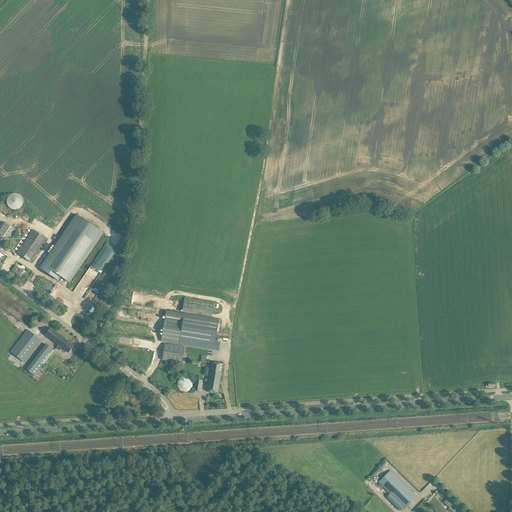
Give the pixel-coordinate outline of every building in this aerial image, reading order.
[(9,194),(9,209),(22,209),(22,194),(9,194)] [(69,282),(103,232),(77,215),(40,269),(57,280),(60,276),(69,282)] [(5,223),(0,230),(0,241),(5,245),(16,230),(5,223)] [(33,230),(20,249),(17,253),(30,262),(46,239),(33,230)] [(8,257),(0,251),(0,262),(3,265),(8,257)] [(213,313),(214,303),(185,298),(183,308),(213,313)] [(220,343),(215,342),(219,320),(166,311),(161,341),(219,350),(220,343)] [(60,350),(62,348),(69,353),(74,346),(50,328),(45,335),(58,345),(56,347),(60,350)] [(23,362),(38,344),(41,340),(28,330),(10,352),(23,362)] [(35,376),(52,355),(55,351),(46,344),(27,370),(35,376)] [(185,347),(165,344),(162,360),(182,363),(185,347)] [(219,382),(222,364),(212,362),(209,380),(219,382)] [(187,392),(194,385),(186,377),(177,386),(183,392),(185,390),(187,392)] [(218,393),(219,382),(209,380),(207,391),(218,393)] [(404,509),(417,496),(390,471),(378,483),(390,493),(386,497),(400,510),(403,507),(404,509)] [(449,508),(452,505),(447,500),(444,502),(449,508)]
